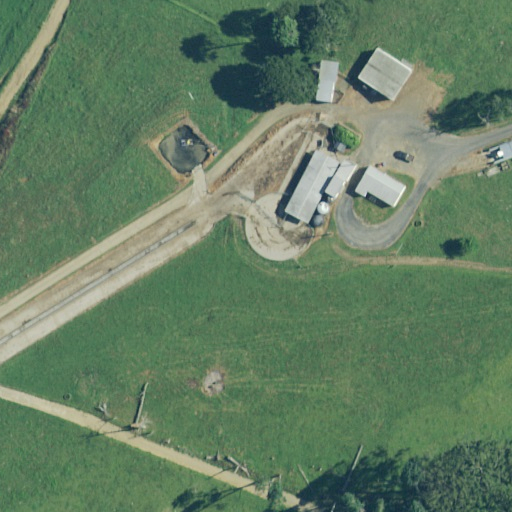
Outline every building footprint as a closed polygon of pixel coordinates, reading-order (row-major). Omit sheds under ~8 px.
[(416,71),(380,47),(361,77),(396,100),(416,71)] [(342,61),(325,59),(319,99),(334,101),(337,82),(339,82),(342,61)] [(341,161),(319,150),(288,211),(310,222),(341,161)] [(356,165),(346,160),(329,191),(339,197),(356,165)] [(407,186),(372,165),(358,190),(366,195),(369,190),(395,205),(407,186)]
